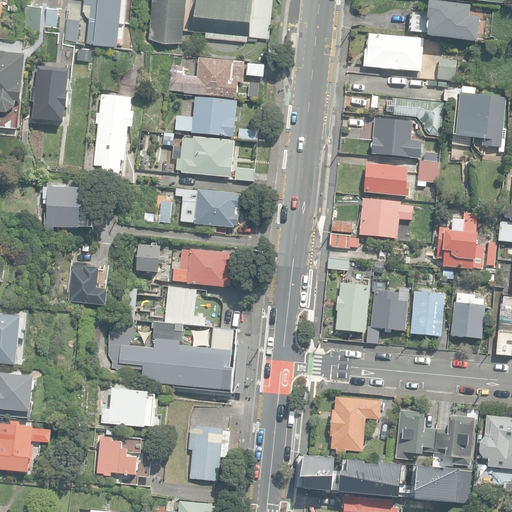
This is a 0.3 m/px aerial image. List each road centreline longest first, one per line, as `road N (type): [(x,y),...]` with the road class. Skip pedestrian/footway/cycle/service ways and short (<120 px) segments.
road 1 (secondary): [(318,0),(280,360)]
road 2 (residential): [(511,381),(280,360)]
road 3 (secondary): [(280,360),(267,511)]
